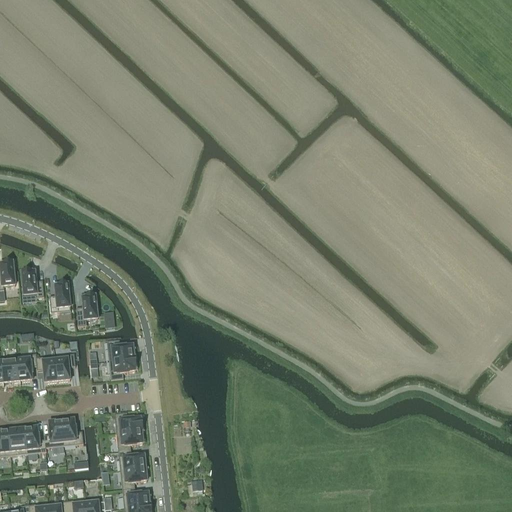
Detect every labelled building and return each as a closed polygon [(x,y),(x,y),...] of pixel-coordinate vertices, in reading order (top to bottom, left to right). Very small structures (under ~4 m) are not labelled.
[(0,294),(4,294),(4,291),(16,289),(14,265),(13,265),(12,263),(2,264),(2,266),(1,266),(0,266),(0,294)] [(35,275),(32,275),(31,272),(30,272),(23,273),(21,273),(22,283),(23,291),(24,298),(36,297),(36,301),(44,300),(42,284),(36,285),(35,275)] [(56,299),(49,300),(51,316),(70,314),(69,302),(69,295),(68,295),(67,284),(63,285),(61,285),(57,286),(58,289),(55,289),(55,294),(56,299)] [(82,311),(76,311),(78,330),(87,329),(86,324),(98,323),(96,298),(95,298),(95,296),(85,297),(85,299),(84,299),(84,300),(81,300),(82,311)] [(125,349),(120,350),(119,344),(107,345),(109,364),(137,361),(136,361),(135,351),(133,351),(133,349),(126,350),(125,349)] [(31,370),(37,370),(36,357),(17,359),(20,387),(20,384),(32,383),(31,376),(32,376),(31,370)] [(74,357),(55,359),(57,386),(71,384),(70,371),(75,370),(74,357)] [(19,387),(20,387),(17,359),(0,360),(0,362),(3,389),(4,389),(3,386),(19,385),(19,387)] [(55,359),(36,361),(37,370),(38,374),(42,373),(44,387),(57,386),(55,359)] [(137,362),(137,361),(109,364),(111,384),(123,382),(122,376),(128,376),(128,375),(135,374),(135,372),(138,372),(137,362)] [(133,421),(127,422),(127,416),(114,417),(116,437),(144,434),(144,433),(143,423),(140,424),(140,422),(133,422),(133,421)] [(46,451),(64,449),(61,421),(60,421),(61,424),(49,425),(50,432),(49,433),(49,438),(44,439),(44,443),(45,451),(46,451)] [(74,423),(62,424),(62,421),(61,421),(64,449),(83,447),(82,435),(76,435),(75,430),(74,430),(74,423)] [(10,459),(27,457),(24,429),(23,429),(24,432),(8,434),(8,431),(7,431),(10,459)] [(37,431),(25,432),(25,429),(24,429),(27,457),(46,455),(46,451),(45,451),(44,443),(39,443),(38,438),(37,438),(37,431)] [(0,460),(10,459),(7,431),(7,434),(0,434),(0,460)] [(144,434),(116,437),(118,457),(126,456),(132,455),(132,451),(131,450),(143,449),(143,444),(145,444),(144,434),(145,434),(144,434)] [(126,456),(118,457),(120,474),(148,471),(148,470),(145,471),(144,459),(138,460),(138,459),(132,459),(132,455),(126,456)] [(145,472),(148,472),(148,471),(120,474),(122,493),(135,492),(134,486),(140,485),(147,484),(145,472)] [(200,483),(190,484),(191,494),(201,492),(203,492),(201,483),(200,483)] [(135,492),(122,493),(124,511),(152,509),(152,508),(151,498),(148,498),(148,497),(141,497),(141,496),(135,497),(135,492)] [(98,501),(85,503),(86,511),(98,511),(98,504),(98,501)] [(86,511),(85,503),(66,505),(67,511),(86,511)]
